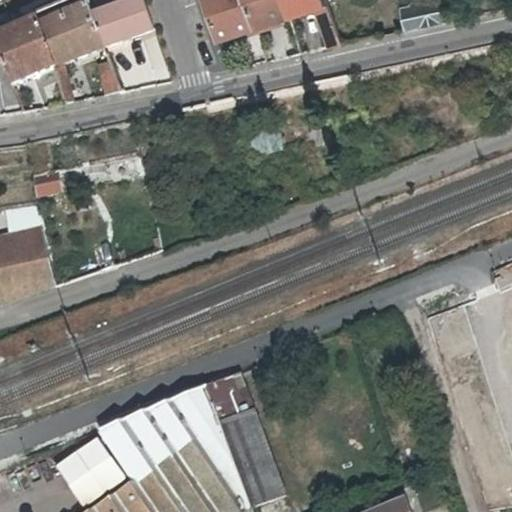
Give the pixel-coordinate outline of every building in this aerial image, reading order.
[(57,66),(65,63),(105,45),(93,12),(88,0),(63,0),(61,1),(37,10),(38,14),(57,66)] [(103,9),(93,12),(105,45),(157,27),(147,0),(129,0),(126,1),(124,0),(115,0),(106,3),(103,9)] [(262,27),(252,0),(210,0),(224,38),(262,27)] [(252,0),(262,27),(295,18),(288,0),(252,0)] [(288,0),(295,18),(323,11),(333,8),(329,0),(288,0)] [(454,23),(448,0),(442,0),(403,8),(408,33),(454,23)] [(346,44),(333,8),(323,11),(335,47),(346,44)] [(37,10),(2,25),(5,33),(38,14),(37,10)] [(5,33),(2,25),(0,26),(0,45),(3,51),(6,59),(15,83),(57,66),(38,14),(5,33)] [(110,61),(100,64),(110,94),(122,92),(110,61)] [(78,100),(65,63),(57,66),(71,102),(78,100)] [(36,200),(61,196),(58,176),(33,181),(36,200)] [(0,306),(57,293),(41,229),(0,239),(0,306)] [(210,386),(224,423),(257,410),(243,372),(210,386)] [(257,511),(256,508),(224,423),(210,386),(105,429),(140,482),(94,511),(257,511)] [(289,496),(257,410),(224,423),(256,508),(289,496)] [(407,511),(403,502),(379,511),(407,511)]
